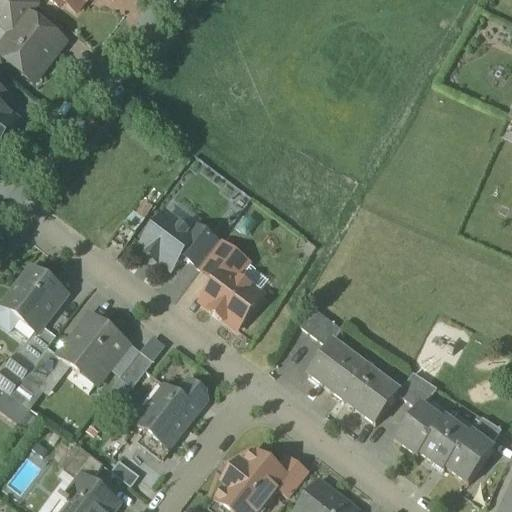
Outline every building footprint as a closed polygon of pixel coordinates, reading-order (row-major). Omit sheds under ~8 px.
[(0,0),(0,26),(17,40),(28,26),(23,23),(35,6),(26,0),(0,0)] [(54,0),(52,3),(64,12),(67,8),(81,18),(91,6),(92,7),(97,0),(54,0)] [(39,88),(69,49),(32,20),(28,26),(17,40),(2,59),(39,88)] [(0,118),(12,103),(0,93),(0,118)] [(167,209),(141,244),(173,268),(183,255),(197,266),(220,237),(196,219),(190,226),(167,209)] [(203,281),(215,290),(199,310),(241,341),(267,308),(241,288),(253,273),(226,252),(203,281)] [(47,333),(72,302),(37,275),(7,313),(41,339),(42,340),(47,333)] [(311,312),(297,330),(327,353),(331,347),(331,348),(341,335),(311,312)] [(96,321),(63,364),(100,393),(134,350),(96,321)] [(49,360),(61,344),(47,333),(42,340),(41,339),(23,361),(39,373),(49,360)] [(331,348),(331,347),(327,353),(307,379),(330,396),(354,364),(331,348)] [(158,369),(145,358),(125,384),(138,395),(158,369)] [(46,397),(65,372),(49,360),(39,373),(30,384),(46,397)] [(376,381),(354,364),(330,396),(352,412),(376,381)] [(398,398),(397,400),(416,414),(419,410),(422,412),(436,393),(412,378),(398,397),(398,398)] [(398,397),(376,381),(352,412),(375,429),(397,400),(398,398),(398,397)] [(203,417),(171,392),(140,431),(172,456),(203,417)] [(10,398),(0,411),(0,414),(24,432),(35,417),(10,398)] [(416,414),(394,444),(417,461),(419,458),(442,426),(422,412),(419,410),(416,414)] [(470,438),(489,451),(501,435),(482,422),(470,438)] [(444,423),(442,426),(419,458),(443,475),(445,472),(468,441),(444,423)] [(470,438),(468,441),(445,472),(468,489),(493,455),(489,451),(470,438)] [(212,499),(230,511),(261,511),(276,492),(288,477),(276,469),(250,449),(212,499)] [(107,472),(85,455),(68,477),(83,488),(87,482),(95,488),(107,472)] [(288,477),(276,492),(289,502),(309,474),(286,457),(276,469),(288,477)] [(121,511),(123,509),(95,488),(87,482),(83,488),(70,505),(66,502),(64,506),(70,511),(68,511),(121,511)] [(303,511),(354,511),(323,488),(303,511)]
